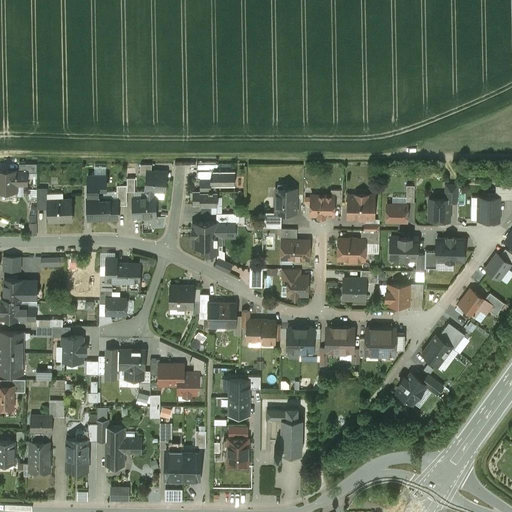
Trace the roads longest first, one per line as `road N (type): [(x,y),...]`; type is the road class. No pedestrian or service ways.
road 1 (track): [(0,158),(511,158)]
road 2 (residential): [(0,244),(104,240),(168,253)]
road 3 (residential): [(433,317),(487,237),(415,227)]
road 4 (residential): [(168,253),(275,305),(320,314)]
